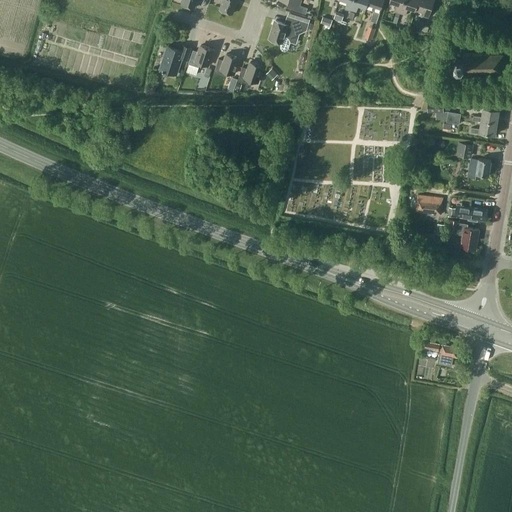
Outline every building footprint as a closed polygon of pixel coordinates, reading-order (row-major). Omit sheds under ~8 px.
[(222,0),(220,9),(232,13),(236,0),(222,0)] [(300,0),(285,0),(292,2),(290,8),(306,13),(308,7),(299,4),(300,0)] [(345,8),(350,10),(353,0),(346,0),(347,0),(345,8)] [(353,0),(350,10),(356,12),(359,4),(366,7),(368,0),(353,0)] [(368,0),(366,7),(374,9),(370,20),(377,22),(383,0),(368,0)] [(394,11),(400,13),(404,0),(389,0),(389,1),(397,3),(394,11)] [(404,0),(400,13),(406,15),(408,7),(416,9),(418,0),(404,0)] [(418,0),(416,9),(423,12),(422,15),(428,17),(434,0),(418,0)] [(344,14),(336,11),(334,18),(342,21),(344,14)] [(290,41),(298,38),(299,33),(301,28),(306,30),(307,27),(309,22),(310,19),(288,12),(287,15),(284,23),(275,20),(270,38),(282,42),(280,47),(282,50),(285,51),(288,50),(290,41)] [(328,30),(332,19),(323,16),(320,22),(324,24),(323,28),(328,30)] [(367,32),(365,38),(371,40),(373,34),(367,32)] [(187,59),(191,47),(183,44),(181,49),(167,45),(159,68),(177,74),(182,58),(187,59)] [(208,65),(213,48),(201,44),(199,51),(193,49),(188,63),(189,63),(186,71),(196,74),(198,67),(200,62),(208,65)] [(463,53),(463,58),(455,58),(455,67),(463,66),(464,71),(503,70),(503,52),(463,53)] [(233,74),(239,57),(226,53),(224,60),(218,58),(214,72),(224,75),(225,71),(233,74)] [(257,82),(263,65),(250,61),(248,68),(242,66),(238,80),(248,83),(249,79),(257,82)] [(481,119),(497,122),(499,109),(483,107),(482,116),(473,115),(473,120),(481,121),(481,119)] [(447,119),(446,121),(459,123),(461,113),(448,111),(447,119)] [(495,134),(497,122),(481,119),(481,121),(480,128),(471,127),(471,132),(480,133),(480,131),(495,134)] [(443,130),(450,131),(451,124),(444,122),(443,130)] [(456,154),(471,157),(473,143),(458,141),(456,154)] [(479,159),(471,158),(470,157),(467,177),(479,179),(480,173),(489,175),(491,160),(479,158),(479,159)] [(441,213),(443,197),(417,194),(417,199),(409,198),(408,209),(441,213)] [(468,219),(471,220),(477,220),(477,219),(486,220),(488,208),(470,206),(457,204),(455,216),(468,217),(468,219)] [(449,217),(448,224),(447,230),(456,232),(455,233),(463,234),(461,246),(476,248),(479,229),(464,226),(465,223),(458,222),(458,221),(459,221),(459,219),(449,217)] [(441,246),(443,234),(438,233),(437,239),(434,239),(434,245),(441,246)] [(437,363),(451,366),(453,356),(457,356),(459,347),(425,341),(424,347),(440,350),(437,363)]
